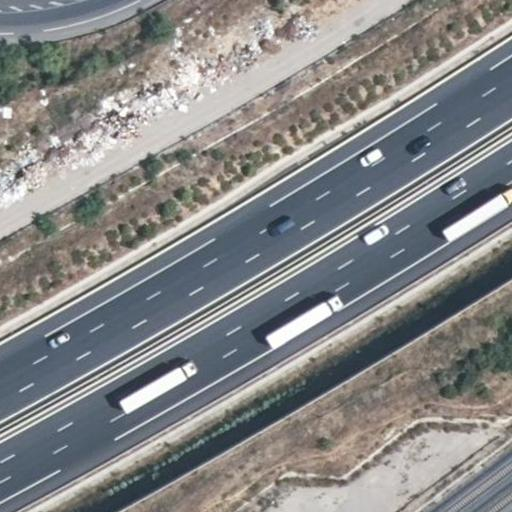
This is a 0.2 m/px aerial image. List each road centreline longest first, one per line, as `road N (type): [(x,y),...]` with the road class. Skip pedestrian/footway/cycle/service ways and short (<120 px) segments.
road 1 (motorway): [(511,87),(0,391)]
road 2 (motorway): [(0,472),(511,171)]
road 3 (unclassified): [(0,226),(294,68),(399,0)]
